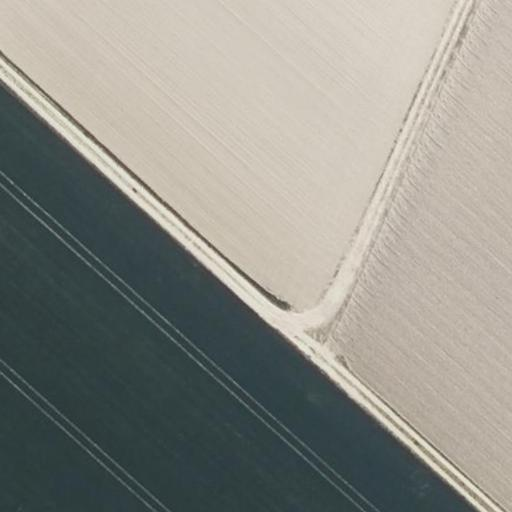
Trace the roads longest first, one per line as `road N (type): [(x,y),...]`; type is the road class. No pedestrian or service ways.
road 1 (track): [(0,67),(493,511)]
road 2 (track): [(469,0),(316,353)]
